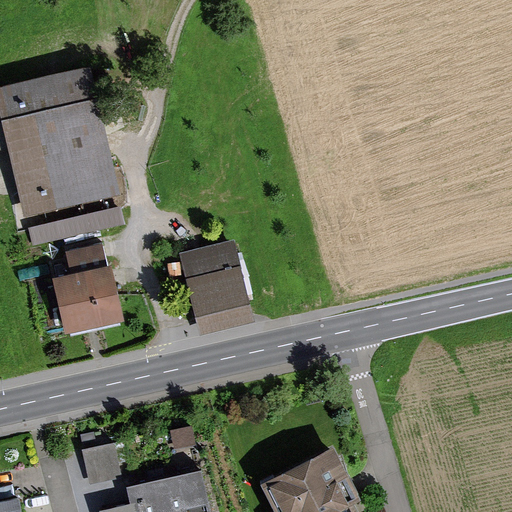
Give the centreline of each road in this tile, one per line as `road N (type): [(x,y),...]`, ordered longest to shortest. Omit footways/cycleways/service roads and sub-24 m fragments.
road 1 (secondary): [(0,409),(353,333)]
road 2 (residential): [(353,333),(403,511)]
road 3 (track): [(137,170),(167,51),(193,0)]
road 4 (secondary): [(353,333),(511,296)]
